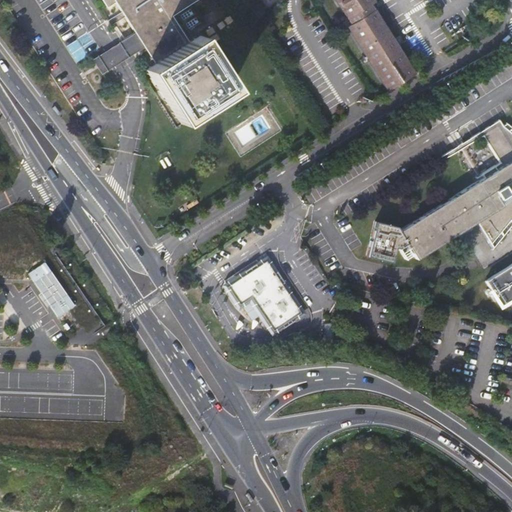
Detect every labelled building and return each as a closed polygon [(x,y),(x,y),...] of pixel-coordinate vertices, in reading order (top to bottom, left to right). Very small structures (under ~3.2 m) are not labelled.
[(101,0),(104,5),(105,6),(106,6),(106,7),(107,7),(109,6),(115,2),(134,32),(124,39),(128,45),(133,53),(141,49),(144,47),(153,62),(143,69),(178,123),(232,88),(197,34),(187,41),(171,16),(191,3),(193,2),(191,0),(101,0)] [(415,73),(374,9),(371,4),(374,1),(373,0),(334,0),(346,19),(347,19),(350,24),(346,27),(386,89),(386,91),(415,73)] [(107,49),(92,59),(97,67),(98,69),(101,74),(111,68),(117,64),(133,53),(128,45),(124,39),(107,49)] [(408,247),(416,259),(458,233),(476,221),(493,248),(511,224),(511,223),(510,220),(511,218),(511,127),(506,123),(502,126),(498,120),(479,132),(499,162),(481,174),(483,177),(473,183),(398,230),(406,243),(408,247)] [(406,243),(398,230),(395,225),(376,221),(366,256),(390,261),(394,244),(401,246),(406,243)] [(408,247),(406,243),(401,246),(398,248),(405,259),(411,255),(407,248),(408,247)] [(265,261),(229,284),(242,304),(253,296),(274,329),(279,325),(281,327),(287,323),(291,320),(300,314),(292,302),(292,301),(290,298),(290,299),(276,278),(277,278),(275,275),(272,271),(269,273),(266,269),(267,264),(265,261)] [(511,263),(491,277),(485,281),(500,305),(511,297),(511,263)] [(50,271),(34,282),(50,307),(67,295),(50,271)] [(248,301),(240,306),(242,310),(246,310),(251,306),(248,301)]
